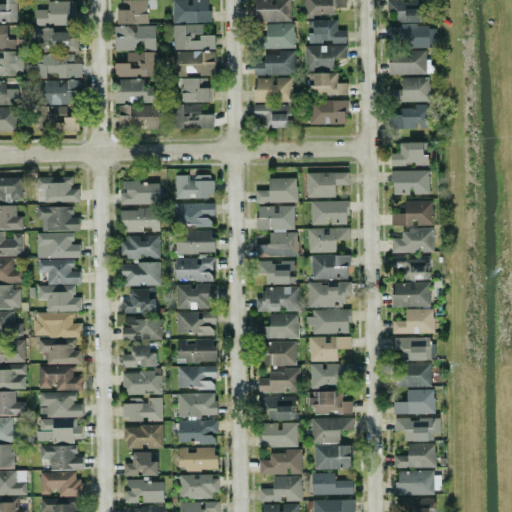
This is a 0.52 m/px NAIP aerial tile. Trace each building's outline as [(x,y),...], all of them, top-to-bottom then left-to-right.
[(0,21),(16,21),(15,0),(4,0),(5,3),(0,3),(0,21)] [(120,0),(121,24),(147,23),(147,8),(155,8),(154,0),(120,0)] [(171,0),(172,23),(209,22),(208,0),(171,0)] [(253,0),(254,21),(290,21),(289,0),(253,0)] [(303,0),(303,15),(334,14),(334,7),(345,7),(344,0),(303,0)] [(421,9),(401,9),(401,0),(385,0),(386,11),(396,11),(396,22),(421,22),(421,9)] [(47,1),(47,9),(35,9),(35,25),(77,24),(76,1),(47,1)] [(308,42),(345,42),(345,30),(336,30),(336,20),(308,19),(308,42)] [(293,23),(265,23),(265,35),(253,36),(253,48),(294,47),(293,23)] [(0,24),(0,48),(16,48),(16,38),(8,38),(7,24),(0,24)] [(171,24),(171,49),(214,48),(214,36),(193,37),(193,34),(202,34),(201,24),(171,24)] [(429,47),(428,24),(387,25),(387,38),(405,38),(406,48),(429,47)] [(155,25),(114,26),(114,50),(140,50),(155,50),(155,25)] [(78,50),(77,38),(68,38),(68,31),(53,32),(53,27),(31,28),(31,40),(38,40),(39,51),(78,50)] [(304,46),(304,70),(332,69),(332,58),(345,57),(345,45),(304,46)] [(173,51),(173,76),(214,74),(214,50),(173,51)] [(388,74),(425,74),(426,51),(388,50),(388,74)] [(126,51),(126,62),(138,61),(138,67),(129,68),(129,62),(114,63),(114,77),(156,76),(155,51),(126,51)] [(73,53),(34,54),(35,78),(80,77),(80,63),(73,63),(73,53)] [(293,53),(252,54),(252,75),(294,74),(293,53)] [(337,72),(312,73),(313,86),(308,86),(308,95),(346,93),(346,82),(337,82),(337,72)] [(206,77),(176,78),(177,87),(180,87),(180,102),(212,101),(212,87),(206,87),(206,77)] [(254,101),(291,101),(291,77),(274,77),(254,77),(254,101)] [(428,77),(401,77),(401,89),(387,89),(388,102),(428,101),(428,77)] [(153,87),(146,87),(145,79),(114,80),(115,103),(153,102),(153,87)] [(0,104),(18,104),(18,80),(0,80),(0,104)] [(34,81),(35,104),(79,103),(78,80),(34,81)] [(345,123),(345,100),(309,100),(309,124),(345,123)] [(200,103),(169,104),(169,129),(213,128),(212,114),(200,114),(200,103)] [(158,104),(118,105),(118,128),(138,127),(138,118),(146,118),(146,128),(158,128),(158,104)] [(288,127),(288,104),(252,105),(252,117),(263,117),(263,127),(288,127)] [(429,104),(413,104),(413,109),(389,109),(389,128),(417,129),(417,128),(429,128),(429,104)] [(0,131),(16,132),(17,107),(0,106),(0,131)] [(35,106),(35,130),(78,130),(78,116),(66,116),(66,106),(35,106)] [(422,142),(399,142),(399,153),(390,153),(390,164),(414,164),(414,165),(428,165),(428,155),(423,155),(422,142)] [(428,170),(391,170),(391,194),(411,194),(428,194),(428,170)] [(347,172),(306,172),(306,197),(334,197),(334,185),(347,185),(347,172)] [(212,174),(174,175),(174,197),(212,197),(212,174)] [(36,202),(78,201),(78,188),(72,188),(71,176),(36,176),(36,202)] [(21,177),(0,177),(0,201),(22,201),(21,177)] [(255,190),(255,202),(296,202),(296,177),(267,177),(268,189),(255,190)] [(158,181),(122,182),(122,189),(116,189),(117,205),(159,203),(158,181)] [(310,200),(310,224),(327,224),(347,224),(348,201),(310,200)] [(390,225),(432,224),(432,200),(404,201),(404,213),(390,213),(390,225)] [(174,226),(210,225),(210,215),(214,215),(213,202),(173,203),(174,226)] [(256,256),(296,256),(296,230),(293,230),(293,205),(256,206),(256,230),(268,230),(269,244),(255,244),(256,256)] [(78,230),(78,217),(71,217),(71,206),(36,206),(36,219),(41,219),(41,231),(78,230)] [(119,224),(123,224),(123,232),(159,231),(158,208),(119,209),(119,224)] [(307,228),(307,252),(335,252),(335,240),(348,240),(348,228),(325,227),(325,228),(307,228)] [(391,253),(433,251),(432,227),(401,229),(401,238),(390,238),(391,253)] [(0,255),(23,255),(22,233),(11,233),(11,238),(4,238),(4,231),(0,230),(0,255)] [(213,230),(175,231),(175,253),(213,253),(213,230)] [(36,258),(79,257),(79,244),(72,244),(72,232),(36,232),(36,258)] [(159,236),(120,236),(120,258),(159,257),(159,236)] [(347,255),(310,255),(310,279),(348,278),(347,255)] [(213,280),(214,258),(175,256),(174,279),(213,280)] [(13,269),(12,257),(0,257),(0,282),(21,281),(21,269),(13,269)] [(424,279),(423,257),(391,258),(392,270),(400,269),(400,280),(424,279)] [(79,284),(79,270),(72,271),(72,259),(36,259),(37,272),(46,272),(46,284),(79,284)] [(265,284),(292,283),(292,261),(255,261),(255,273),(265,273),(265,284)] [(160,262),(120,262),(120,285),(160,285),(160,262)] [(307,307),(343,306),(343,299),(351,299),(351,281),(307,282),(307,307)] [(392,307),(429,306),(429,281),(391,282),(392,307)] [(0,308),(20,308),(19,289),(11,289),(11,284),(0,284),(0,308)] [(192,284),(174,284),(175,308),(214,307),(213,284),(192,284)] [(73,285),(36,286),(36,299),(44,299),(45,311),(81,310),(80,296),(73,297),(73,285)] [(297,311),(298,287),(262,286),(262,298),(255,297),(255,310),(297,311)] [(119,313),(154,312),(154,288),(128,288),(129,296),(119,296),(119,313)] [(391,333),(433,333),(433,308),(405,308),(404,321),(391,320),(391,333)] [(312,333),(349,333),(348,309),(311,309),(311,316),(305,316),(305,325),(312,325),(312,333)] [(80,336),(80,323),(71,323),(71,311),(33,312),(34,337),(80,336)] [(176,311),(175,334),(211,334),(211,323),(215,323),(215,312),(176,311)] [(297,337),(296,313),(269,314),(269,326),(255,326),(255,338),(297,337)] [(161,340),(160,317),(124,318),(124,326),(120,326),(121,340),(137,339),(137,340),(161,340)] [(350,336),(308,337),(308,361),(337,361),(337,349),(350,348),(350,336)] [(430,359),(429,336),(391,337),(391,350),(401,349),(401,360),(430,359)] [(74,338),(40,339),(41,364),(81,363),(81,350),(74,350),(74,338)] [(175,361),(214,362),(215,339),(193,338),(193,344),(185,344),(185,339),(176,339),(175,361)] [(296,341),(264,341),(264,354),(259,354),(258,364),(295,365),(296,341)] [(155,366),(156,353),(148,353),(148,343),(130,343),(130,353),(121,353),(121,366),(155,366)] [(24,363),(0,363),(0,388),(25,388),(24,363)] [(310,363),(310,385),(351,386),(351,363),(323,363),(310,363)] [(430,386),(430,363),(393,363),(393,386),(430,386)] [(81,389),(81,376),(72,377),(72,365),(37,365),(38,388),(53,387),(53,390),(81,389)] [(176,388),(213,387),(213,378),(216,378),(216,365),(176,366),(176,388)] [(257,393),(296,392),(296,368),(268,368),(268,378),(257,378),(257,393)] [(160,394),(161,372),(123,371),(122,393),(160,394)] [(406,389),(406,401),(392,401),(392,414),(434,413),(433,389),(406,389)] [(14,390),(0,390),(0,414),(24,414),(24,401),(15,401),(14,390)] [(81,403),(75,403),(74,391),(38,392),(39,417),(81,415),(81,403)] [(342,391),(310,391),(311,413),(351,412),(351,400),(342,401),(342,391)] [(215,392),(177,393),(177,416),(215,415),(215,392)] [(267,419),(290,420),(290,404),(283,404),(283,397),(257,396),(257,409),(267,409),(267,419)] [(161,420),(161,397),(144,397),(144,399),(122,399),(122,419),(142,419),(161,420)] [(12,417),(0,416),(0,441),(21,441),(20,429),(12,429),(12,417)] [(352,429),(352,417),(310,418),(311,443),(339,442),(339,430),(352,429)] [(36,442),(74,442),(74,439),(79,439),(80,418),(37,418),(36,442)] [(403,440),(432,441),(433,433),(439,433),(439,418),(393,418),(393,430),(404,430),(403,440)] [(215,443),(215,420),(177,419),(177,442),(215,443)] [(297,446),(296,422),(278,422),(259,423),(260,447),(297,446)] [(123,448),(144,448),(161,448),(162,425),(124,424),(123,448)] [(0,443),(0,468),(14,468),(14,444),(0,443)] [(434,443),(406,443),(406,455),(393,455),(393,467),(434,467),(434,443)] [(49,469),(82,470),(82,456),(75,456),(75,445),(38,445),(38,458),(49,458),(49,469)] [(313,446),(313,469),(351,468),(351,445),(313,446)] [(216,469),(215,448),(187,449),(187,447),(178,447),(178,469),(216,469)] [(268,451),(269,459),(258,460),(258,474),(301,473),(300,450),(268,451)] [(123,476),(157,475),(157,462),(151,462),(150,451),(131,452),(132,462),(123,462),(123,476)] [(15,470),(0,470),(0,494),(26,494),(26,481),(15,481),(15,470)] [(396,494),(433,494),(433,470),(396,470),(396,494)] [(74,471),(39,472),(40,494),(54,493),(54,496),(83,495),(83,480),(75,480),(74,471)] [(311,494),(352,494),(352,480),(335,480),(335,473),(311,473),(311,494)] [(211,498),(211,492),(218,492),(217,474),(178,475),(179,498),(211,498)] [(258,501),(282,501),(301,500),(301,475),(271,476),(272,488),(258,488),(258,501)] [(162,502),(162,481),(150,481),(150,478),(124,478),(124,502),(162,502)] [(0,511),(17,511),(17,497),(0,497),(0,511)] [(75,511),(75,498),(39,499),(39,511),(83,511),(77,511),(75,511)] [(311,500),(311,511),(342,511),(343,511),(354,511),(354,499),(311,500)] [(178,511),(216,511),(217,501),(178,502),(178,511)] [(260,511),(297,511),(297,504),(279,504),(279,503),(260,504),(260,511)]
